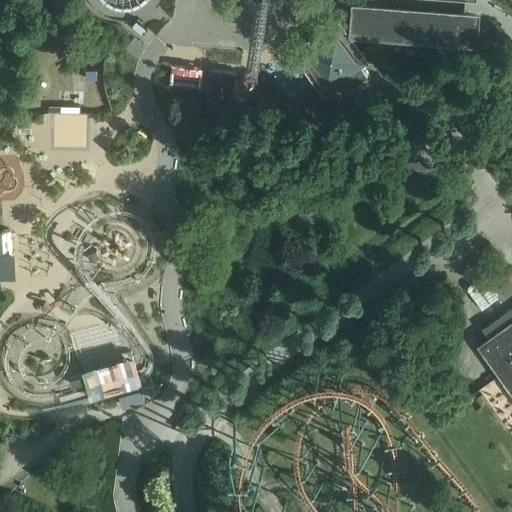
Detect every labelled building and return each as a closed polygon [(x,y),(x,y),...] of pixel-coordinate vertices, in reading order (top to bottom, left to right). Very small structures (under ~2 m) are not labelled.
[(478,45),(480,11),(352,1),(350,35),(478,45)] [(325,93),(367,62),(336,20),(294,50),(325,93)] [(235,69),(208,67),(206,89),(205,104),(232,106),(233,91),(235,69)] [(86,79),(98,78),(97,68),(85,69),(86,79)] [(0,254),(16,254),(16,232),(4,232),(0,231),(0,254)] [(16,254),(0,254),(0,280),(4,280),(22,280),(22,254),(16,254)] [(501,317),(511,306),(511,302),(495,285),(482,297),(501,317)] [(511,317),(477,343),(500,374),(511,390),(511,317)] [(143,390),(122,395),(125,408),(145,402),(143,390)]
